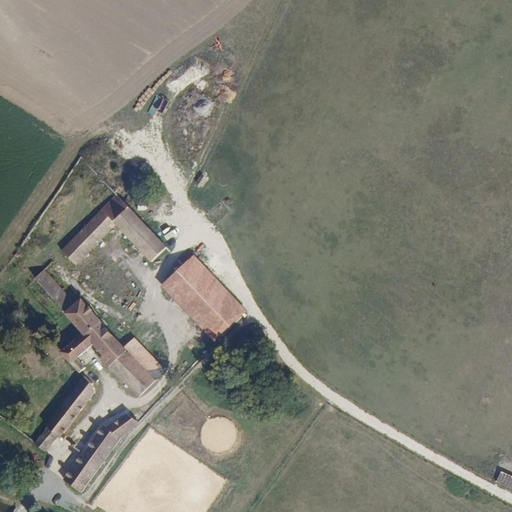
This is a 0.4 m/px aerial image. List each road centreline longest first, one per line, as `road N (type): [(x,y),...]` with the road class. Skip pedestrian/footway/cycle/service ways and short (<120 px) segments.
road 1 (track): [(511,499),(329,396),(293,365),(210,230),(188,235),(160,277),(157,302),(186,342)]
road 2 (track): [(175,332),(160,387),(115,402),(81,427),(24,511)]
road 3 (track): [(42,484),(77,500),(189,380)]
